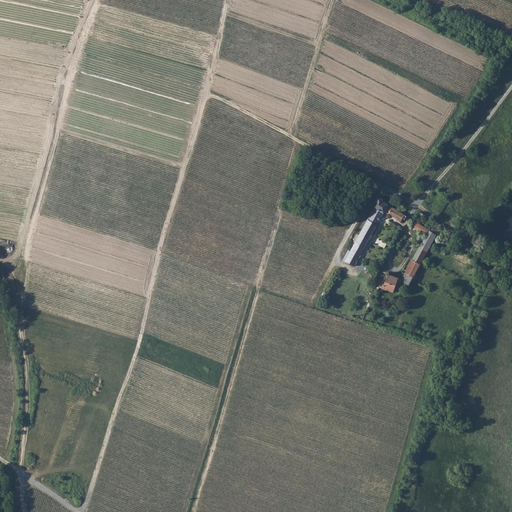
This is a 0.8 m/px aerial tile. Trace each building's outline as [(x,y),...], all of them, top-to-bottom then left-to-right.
[(377,203),(367,221),(377,226),(385,212),(389,214),(392,208),(382,202),(383,201),(378,198),(376,202),(377,203)] [(398,204),(395,210),(404,215),(408,209),(398,204)] [(392,208),(389,214),(401,222),(403,219),(405,219),(407,217),(404,215),(395,210),(392,208)] [(421,212),(415,221),(431,231),(435,225),(436,223),(421,212)] [(425,237),(418,234),(415,240),(421,244),(421,245),(428,250),(436,235),(431,232),(412,220),(411,223),(413,224),(411,227),(420,231),(426,235),(425,237)] [(367,221),(344,265),(350,268),(352,265),(355,267),(377,226),(367,221)] [(421,245),(418,250),(426,254),(428,250),(421,245)] [(418,250),(413,260),(420,264),(426,254),(418,250)] [(413,260),(403,277),(411,281),(420,264),(413,260)] [(375,284),(374,285),(377,286),(378,287),(393,292),(396,286),(398,287),(401,282),(398,280),(398,279),(389,275),(389,273),(387,273),(386,275),(387,278),(386,281),(380,280),(378,285),(375,284)] [(401,282),(408,286),(411,281),(403,277),(401,282)]
